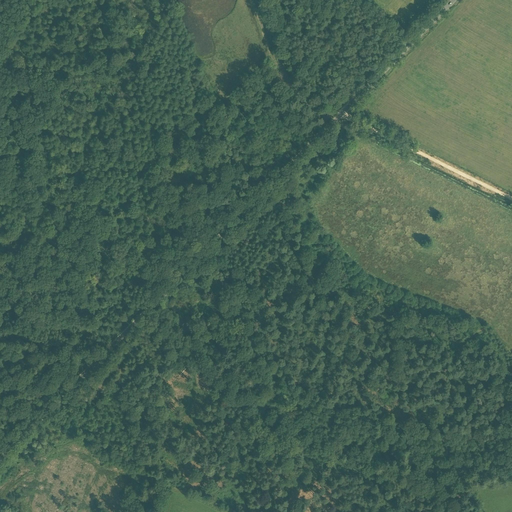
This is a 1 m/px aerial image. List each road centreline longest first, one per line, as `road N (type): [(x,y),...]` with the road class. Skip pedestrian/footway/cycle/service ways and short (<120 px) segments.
road 1 (unclassified): [(0,460),(455,0)]
road 2 (track): [(494,326),(464,343),(450,366),(395,388),(353,372),(266,282),(237,290),(177,417),(191,452),(233,480),(245,511)]
road 3 (track): [(340,115),(511,200)]
